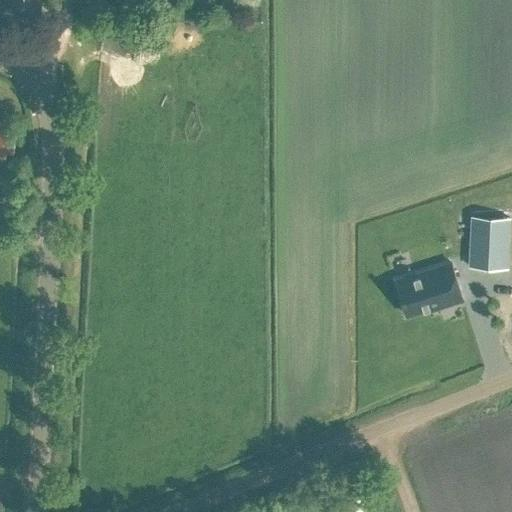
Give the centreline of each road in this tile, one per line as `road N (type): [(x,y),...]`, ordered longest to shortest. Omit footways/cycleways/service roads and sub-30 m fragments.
road 1 (tertiary): [(35,511),(51,124),(32,79),(0,56)]
road 2 (unclassified): [(165,511),(511,375)]
